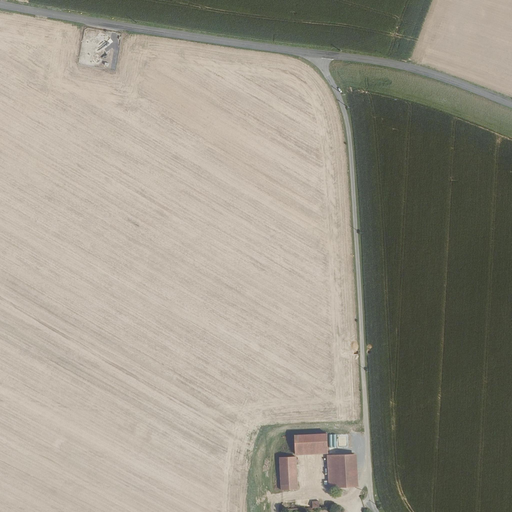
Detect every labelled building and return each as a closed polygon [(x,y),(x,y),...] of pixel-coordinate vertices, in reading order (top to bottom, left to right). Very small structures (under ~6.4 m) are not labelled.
[(16,30),(31,30),(32,23),(16,22),(16,30)] [(86,62),(83,57),(91,51),(87,45),(65,60),(72,70),(76,68),(74,64),(75,63),(78,67),(86,62)] [(328,453),(327,434),(294,436),(295,455),(328,453)] [(347,437),(339,437),(339,445),(347,445),(347,437)] [(357,486),(356,454),(338,455),(340,487),(350,487),(357,486)] [(340,489),(350,489),(350,487),(340,487),(338,455),(327,456),(328,488),(333,487),(334,491),(340,491),(340,489)] [(295,458),(280,458),(281,490),(297,490),(295,458)]
